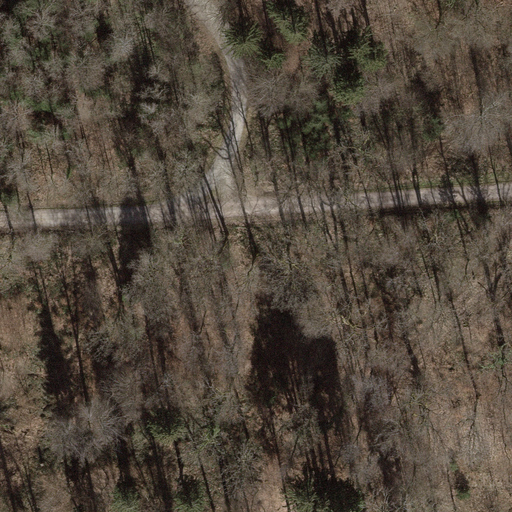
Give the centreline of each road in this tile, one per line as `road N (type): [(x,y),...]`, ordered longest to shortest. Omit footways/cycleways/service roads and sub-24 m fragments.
road 1 (track): [(0,212),(511,185)]
road 2 (track): [(185,199),(235,150),(246,101),(234,38),(200,0)]
